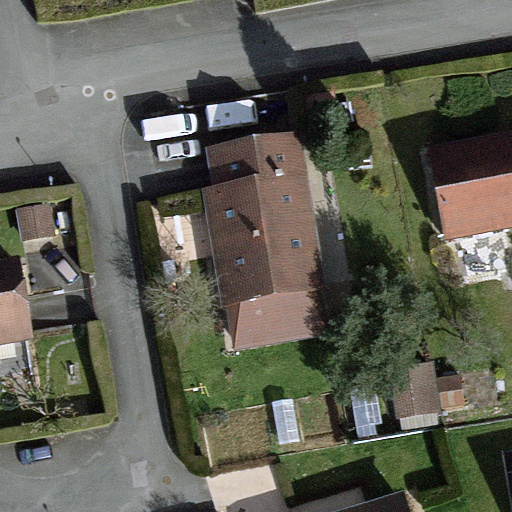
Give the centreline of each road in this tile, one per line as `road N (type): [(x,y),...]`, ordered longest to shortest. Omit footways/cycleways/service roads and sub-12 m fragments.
road 1 (residential): [(100,77),(155,473),(28,504)]
road 2 (residential): [(511,4),(100,77)]
road 3 (residential): [(100,77),(1,147)]
